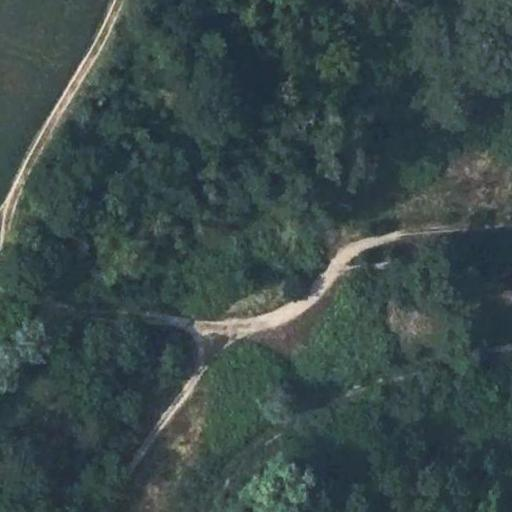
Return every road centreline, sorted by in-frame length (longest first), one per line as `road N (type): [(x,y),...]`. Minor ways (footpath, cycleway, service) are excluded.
road 1 (track): [(0,267),(8,292),(51,307),(240,326),(290,308),(370,238),(511,225)]
road 2 (track): [(120,0),(0,226)]
